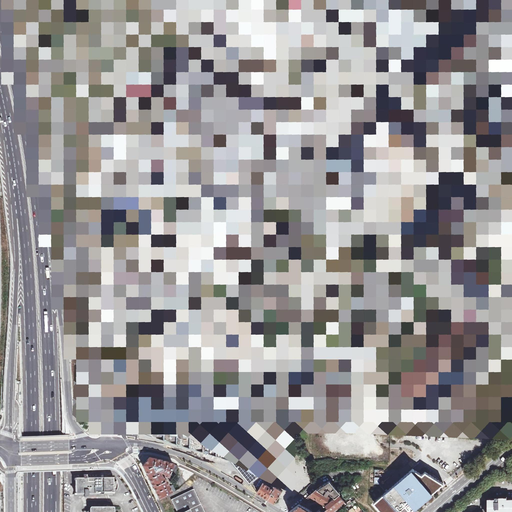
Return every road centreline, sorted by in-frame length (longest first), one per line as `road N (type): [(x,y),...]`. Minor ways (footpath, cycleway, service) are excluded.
road 1 (tertiary): [(23,0),(44,63),(80,360),(108,443)]
road 2 (motorway): [(49,511),(46,319),(29,140)]
road 3 (motorway): [(13,146),(29,259),(33,511)]
road 4 (motorway): [(83,443),(67,406),(48,222),(29,140)]
road 5 (motorway): [(13,146),(16,273),(5,441)]
road 6 (tertiary): [(280,511),(198,462),(143,443),(108,443)]
road 7 (unknown): [(115,89),(161,17),(184,3),(221,0)]
road 8 (motorway): [(29,140),(0,15)]
road 9 (unknown): [(115,89),(217,158)]
